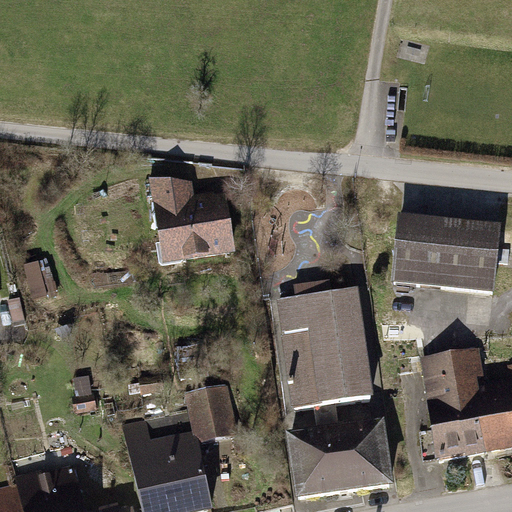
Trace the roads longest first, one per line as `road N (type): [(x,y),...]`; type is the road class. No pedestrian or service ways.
road 1 (residential): [(511,181),(0,129)]
road 2 (track): [(387,0),(366,166)]
